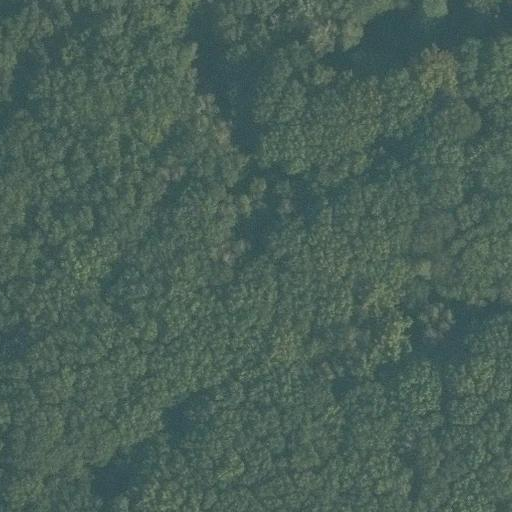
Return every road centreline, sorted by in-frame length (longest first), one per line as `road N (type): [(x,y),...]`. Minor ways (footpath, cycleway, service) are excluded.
road 1 (track): [(489,194),(154,401),(85,434),(0,497)]
road 2 (track): [(377,0),(489,194)]
